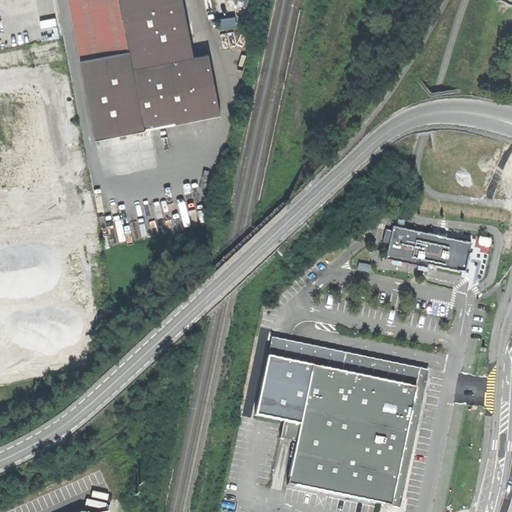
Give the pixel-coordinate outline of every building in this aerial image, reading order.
[(68,0),(81,61),(129,52),(118,0),(68,0)] [(130,52),(146,129),(221,116),(210,55),(195,58),(183,0),(118,0),(129,52),(130,52)] [(48,55),(63,52),(61,41),(46,43),(48,55)] [(129,52),(81,61),(96,140),(115,136),(146,130),(146,129),(130,52),(129,52)] [(84,198),(87,217),(97,215),(93,196),(84,198)] [(428,264),(466,272),(472,242),(394,225),(393,229),(386,228),(384,241),(390,242),(386,259),(427,268),(428,264)] [(101,236),(90,238),(92,254),(104,252),(101,236)] [(0,375),(90,359),(79,300),(68,239),(0,252),(0,375)] [(272,336),(268,355),(312,364),(342,370),(346,351),(272,336)] [(346,351),(342,370),(416,386),(413,402),(422,404),(429,369),(346,351)] [(255,414),(282,420),(300,423),(312,364),(268,355),(255,414)] [(378,502),(391,505),(409,420),(418,422),(420,413),(422,404),(413,402),(416,386),(342,370),(312,364),(300,423),(296,440),(287,484),(378,502)] [(279,437),(296,440),(300,423),(282,420),(279,437)] [(401,507),(418,422),(409,420),(391,505),(401,507)]
